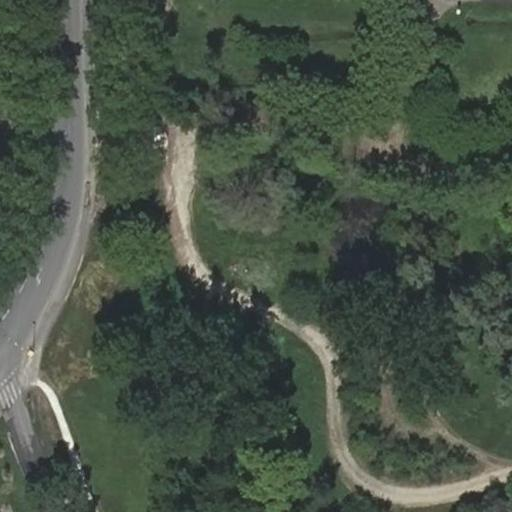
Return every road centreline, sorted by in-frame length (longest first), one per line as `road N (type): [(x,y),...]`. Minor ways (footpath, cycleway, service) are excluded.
road 1 (residential): [(67,0),(70,165),(56,247),(37,296),(0,346)]
road 2 (unclassified): [(53,511),(0,373)]
